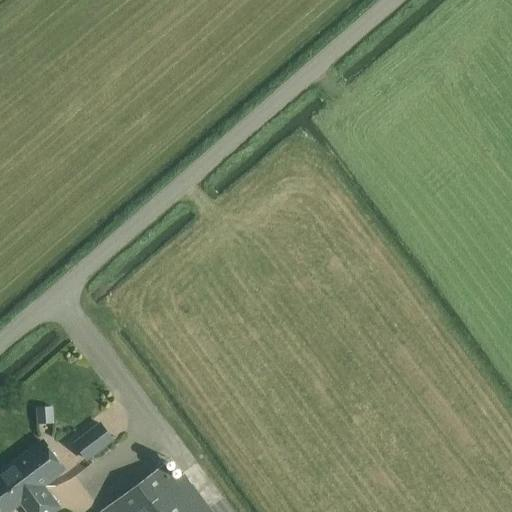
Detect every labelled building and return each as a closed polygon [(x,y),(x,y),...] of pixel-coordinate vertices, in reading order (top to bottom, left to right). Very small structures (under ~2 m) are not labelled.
[(37,423),(53,422),(52,408),(36,409),(37,423)] [(100,422),(73,443),(87,461),(114,440),(100,422)] [(0,453),(0,471),(40,442),(31,430),(0,453)] [(65,469),(43,440),(0,473),(0,509),(2,511),(8,511),(21,503),(28,511),(53,511),(60,507),(43,486),(65,469)] [(212,511),(183,473),(174,480),(163,465),(102,511),(101,511),(212,511)]
